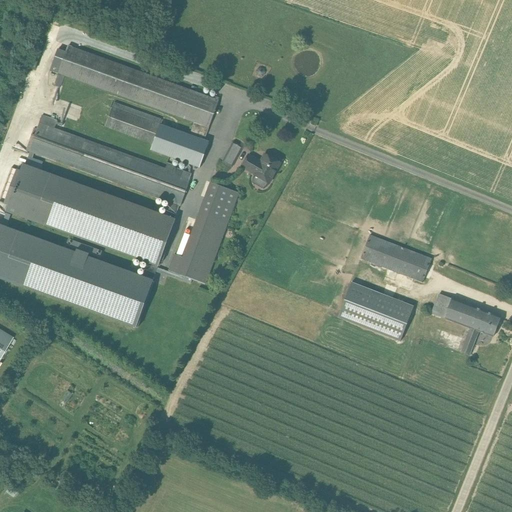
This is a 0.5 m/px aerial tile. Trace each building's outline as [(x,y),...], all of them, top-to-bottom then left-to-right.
[(203,140),(205,140),(219,100),(68,46),(66,52),(58,49),(50,72),(195,123),(190,135),(203,140)] [(258,69),(256,72),(258,76),(261,77),(262,77),(262,78),(263,78),(264,76),(266,73),(264,69),(261,68),(258,69)] [(160,125),(112,108),(106,127),(206,163),(212,147),(159,129),(160,125)] [(26,152),(172,204),(180,207),(193,173),(184,170),(184,171),(174,168),(175,166),(167,164),(166,168),(55,128),(58,121),(43,115),(35,135),(33,134),(26,152)] [(232,165),(241,146),(233,143),(224,161),(232,165)] [(269,184),(281,163),(279,162),(279,160),(275,157),(273,159),(265,154),(260,163),(257,161),(257,160),(248,155),(241,167),(255,175),(254,175),(269,184)] [(27,165),(40,168),(42,160),(28,157),(27,165)] [(180,207),(172,204),(167,219),(23,167),(6,215),(149,266),(157,269),(158,269),(180,207)] [(238,193),(210,183),(183,257),(174,254),(168,272),(204,285),(238,193)] [(6,215),(2,224),(7,226),(11,217),(6,215)] [(157,269),(149,266),(144,278),(0,225),(0,277),(136,327),(153,282),(153,281),(157,269)] [(432,259),(370,235),(361,259),(423,283),(432,259)] [(338,317),(400,341),(414,307),(351,283),(338,317)] [(439,294),(438,296),(434,307),(432,314),(470,328),(461,352),(470,355),(479,332),(493,337),(501,318),(439,294)] [(0,359),(13,338),(0,329),(0,359)]
